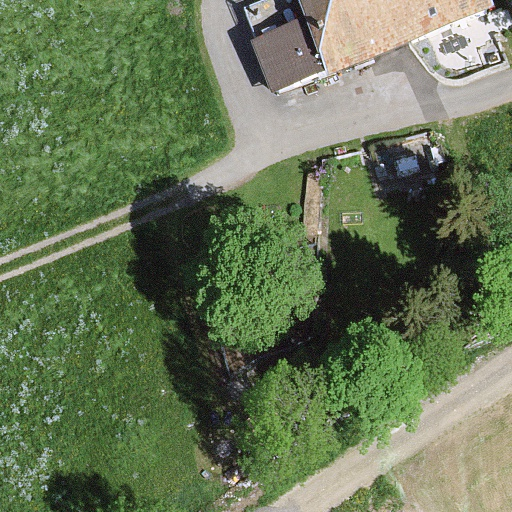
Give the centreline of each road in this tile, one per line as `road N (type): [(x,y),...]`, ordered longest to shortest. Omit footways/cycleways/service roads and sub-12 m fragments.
road 1 (track): [(0,271),(145,216),(263,146)]
road 2 (track): [(511,371),(305,511)]
